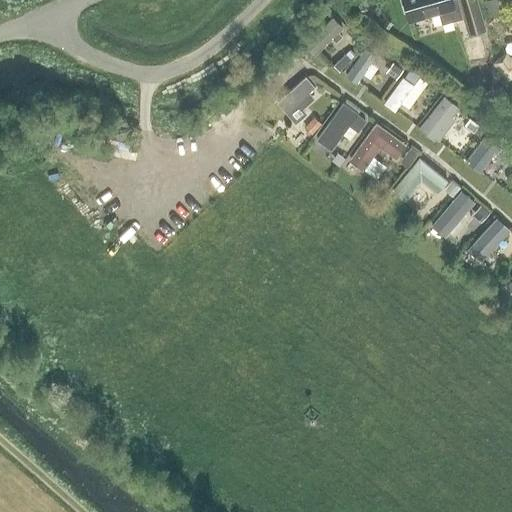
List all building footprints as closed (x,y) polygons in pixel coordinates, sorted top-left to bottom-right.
[(464,18),(468,34),(485,29),(476,0),(403,0),(410,21),(439,13),(442,24),(464,18)] [(496,0),(485,0),(483,0),(486,16),(499,14),(496,0)] [(369,73),(382,54),(366,44),(348,71),(359,78),(364,70),(369,73)] [(504,81),(511,74),(511,46),(490,63),(504,81)] [(357,54),(350,48),(334,64),(341,70),(357,54)] [(393,62),(388,71),(398,78),(403,69),(397,65),(393,62)] [(401,112),(421,80),(405,70),(385,103),(401,112)] [(298,120),(310,109),(302,100),(320,85),(307,71),(277,98),(298,120)] [(334,146),(345,131),(354,137),(369,115),(344,97),(317,134),(334,146)] [(430,142),(454,112),(437,98),(412,127),(430,142)] [(304,127),(312,135),(322,125),(314,117),(304,127)] [(478,135),(483,128),(469,118),(464,125),(478,135)] [(409,142),(378,119),(350,156),(377,176),(388,162),(376,154),(382,145),(398,157),(409,142)] [(83,151),(133,160),(136,141),(86,132),(83,151)] [(479,134),(457,159),(469,169),(490,144),(479,134)] [(418,153),(410,147),(400,161),(406,168),(418,153)] [(453,197),(461,188),(453,181),(445,190),(453,197)] [(481,222),(490,212),(480,204),(472,214),(481,222)] [(458,248),(476,264),(507,229),(489,214),(458,248)]
